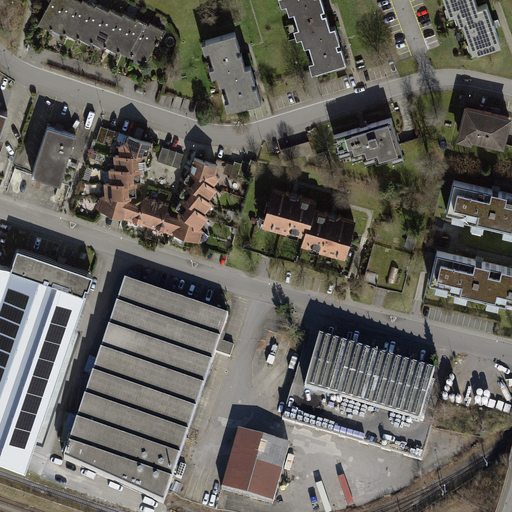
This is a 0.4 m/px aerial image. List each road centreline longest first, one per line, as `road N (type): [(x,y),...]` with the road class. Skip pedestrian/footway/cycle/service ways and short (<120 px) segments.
road 1 (residential): [(0,56),(104,103),(229,134),(413,82),(467,79),(511,89)]
road 2 (residential): [(0,204),(211,275),(511,350)]
road 3 (unknown): [(120,245),(42,460)]
road 4 (unknown): [(452,338),(429,425),(416,430),(302,401)]
